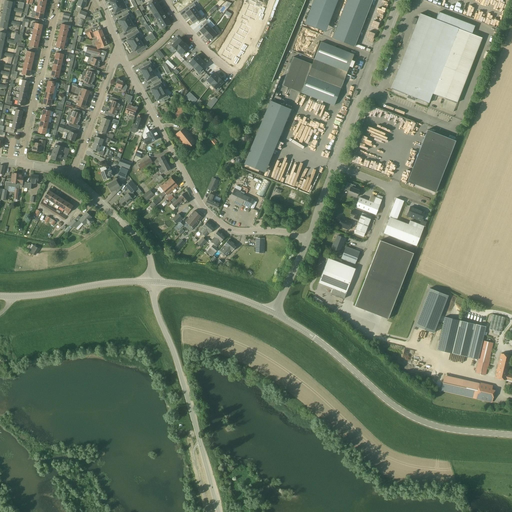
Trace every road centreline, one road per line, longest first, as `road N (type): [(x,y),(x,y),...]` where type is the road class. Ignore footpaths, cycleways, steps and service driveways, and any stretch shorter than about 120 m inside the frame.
road 1 (residential): [(307,240),(230,228),(206,211),(126,63)]
road 2 (tertiary): [(511,434),(425,423),(274,313)]
road 3 (unclassified): [(218,511),(152,281)]
road 4 (residential): [(55,0),(20,163)]
road 5 (unclassified): [(379,321),(346,305),(392,188)]
road 6 (tertiary): [(152,281),(0,296)]
road 7 (residential): [(152,281),(144,246),(70,176)]
road 8 (residential): [(70,176),(119,48)]
road 9 (tertiary): [(274,313),(216,291),(152,281)]
